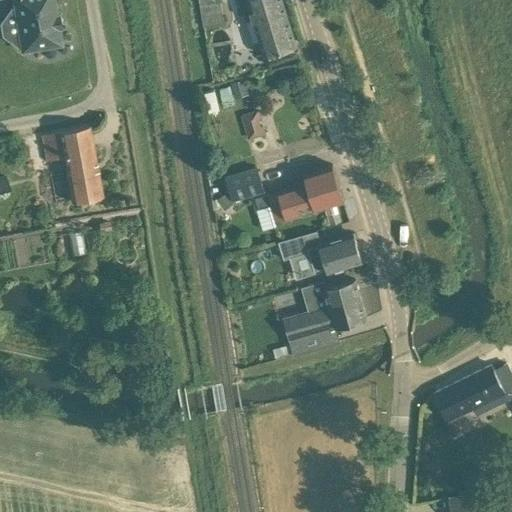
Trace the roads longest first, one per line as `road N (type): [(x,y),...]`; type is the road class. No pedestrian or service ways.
road 1 (tertiary): [(400,383),(386,259),(311,0)]
road 2 (unclassified): [(0,127),(74,113),(105,93),(89,0)]
road 3 (tertiary): [(399,511),(400,383)]
road 4 (unclassified): [(400,383),(444,367),(511,324)]
